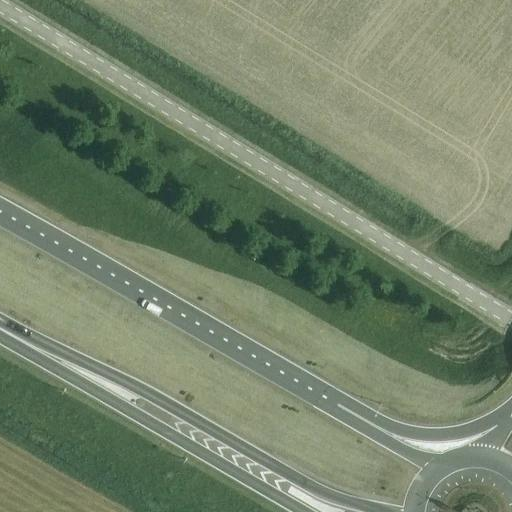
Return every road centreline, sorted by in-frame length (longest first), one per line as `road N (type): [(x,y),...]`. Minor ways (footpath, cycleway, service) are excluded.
road 1 (unclassified): [(511,318),(0,7)]
road 2 (trunk): [(306,395),(0,220)]
road 3 (primary): [(177,410),(328,496),(380,511)]
road 4 (trunk): [(0,330),(177,410)]
road 5 (trunk): [(0,337),(165,432)]
road 6 (primary): [(165,432),(302,511)]
road 7 (primary): [(511,411),(457,433),(365,429)]
